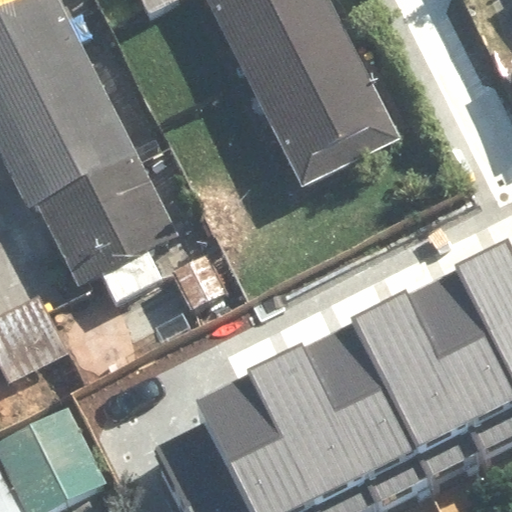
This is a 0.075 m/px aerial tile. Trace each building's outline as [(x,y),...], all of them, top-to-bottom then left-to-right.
[(0,168),(65,300),(103,281),(117,309),(162,287),(149,259),(177,245),(56,0),(42,0),(0,20),(0,168)] [(417,159),(334,0),(161,0),(280,230),(417,159)] [(230,302),(207,260),(171,279),(194,321),(230,302)] [(367,511),(511,439),(511,277),(204,431),(209,441),(163,465),(186,511),(367,511)] [(0,511),(57,511),(32,439),(0,450),(0,511)]
